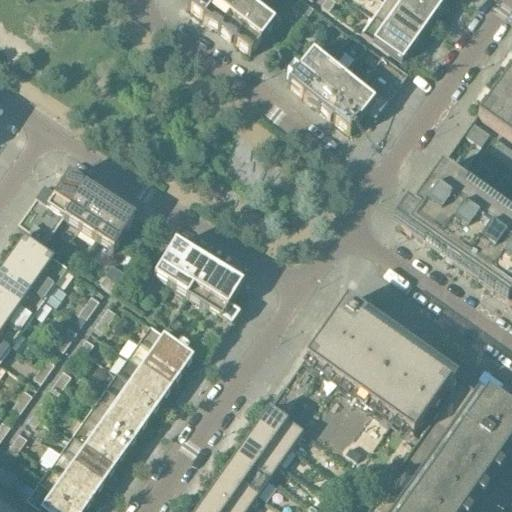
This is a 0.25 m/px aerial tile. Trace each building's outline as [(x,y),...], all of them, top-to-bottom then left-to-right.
[(202,25),(221,0),(195,0),(187,11),(186,12),(189,15),(189,14),(201,23),(201,24),(202,25)] [(242,5),(236,0),(221,0),(202,25),(204,26),(202,28),(202,29),(205,30),(210,31),(215,34),(216,35),(217,37),(242,5)] [(434,20),(405,0),(388,0),(383,8),(423,36),(434,20)] [(445,4),(439,0),(405,0),(434,20),(445,4)] [(334,7),(327,2),(320,11),(327,17),(334,7)] [(312,14),(298,4),(292,13),(306,23),(312,14)] [(233,48),(257,16),(242,5),(217,37),(219,38),(219,37),(220,38),(223,41),(224,42),(226,45),(228,48),(229,49),(230,49),(231,47),(233,48)] [(423,36),(383,8),(372,24),(412,52),(423,36)] [(250,59),(273,29),(257,16),(233,48),(234,49),(246,58),(246,59),(249,61),(250,59)] [(412,52),(372,24),(361,40),(400,68),(412,52)] [(302,103),(327,71),(311,58),(287,88),(286,90),(289,92),(301,101),(300,102),(302,103)] [(407,81),(381,63),(372,75),(398,93),(407,81)] [(511,72),(508,76),(502,85),(511,92),(511,66),(509,70),(511,72)] [(317,115),(342,83),(327,71),(302,103),(304,104),(302,106),(302,105),(301,107),(305,107),(308,109),(310,109),(313,111),(316,113),(315,113),(317,115)] [(398,93),(372,75),(364,86),(390,105),(398,93)] [(357,95),(342,83),(317,115),(318,116),(319,116),(320,117),(322,119),(324,122),(325,123),(327,126),(328,128),(329,127),(330,125),(332,127),(357,95)] [(511,92),(502,85),(492,99),(489,97),(486,101),(511,119),(511,92)] [(390,105),(364,86),(357,95),(372,107),(371,109),(382,116),(390,105)] [(372,107),(357,95),(332,127),(333,128),(333,127),(345,137),(348,140),(349,138),(363,120),(374,127),(382,116),(371,109),(372,107)] [(511,146),(511,119),(486,101),(484,105),(486,107),(476,121),(511,147),(511,146)] [(489,140),(471,128),(463,140),(480,153),(489,140)] [(511,156),(494,144),(485,156),(511,175),(511,156)] [(511,224),(440,173),(411,214),(404,210),(392,228),(505,307),(511,298),(511,224)] [(63,225),(85,191),(83,190),(83,191),(70,182),(67,180),(66,182),(54,201),(43,194),(34,207),(61,226),(62,225),(63,225)] [(79,236),(101,202),(99,201),(96,199),(93,197),(91,194),(90,193),(88,190),(87,190),(87,191),(86,192),(85,191),(63,225),(79,236)] [(95,246),(117,212),(115,211),(116,209),(117,209),(117,208),(113,208),(110,207),(107,205),(102,203),(101,202),(79,236),(95,246)] [(61,226),(34,207),(25,219),(52,239),(61,226)] [(112,257),(132,225),(133,225),(134,223),(131,221),(131,222),(118,213),(117,212),(95,246),(112,257)] [(52,239),(25,219),(16,231),(44,251),(52,239)] [(22,244),(11,260),(55,290),(66,274),(22,244)] [(170,294),(191,259),(190,258),(189,259),(176,251),(177,250),(173,248),(172,250),(173,250),(152,283),(170,294)] [(186,304),(207,269),(206,268),(206,269),(203,267),(200,264),(198,262),(197,261),(195,258),(194,258),(194,259),(193,260),(191,259),(170,294),(186,304)] [(11,260),(0,275),(43,306),(55,290),(11,260)] [(203,314),(224,279),(222,278),(223,277),(224,277),(224,275),(222,275),(219,274),(214,273),(209,271),(209,270),(207,269),(186,304),(203,314)] [(0,275),(0,299),(32,322),(43,306),(0,275)] [(228,311),(240,292),(241,290),(238,288),(238,289),(225,281),(225,280),(224,279),(203,314),(220,324),(221,323),(231,330),(238,319),(228,311)] [(104,280),(98,289),(112,299),(119,290),(104,280)] [(0,299),(0,323),(21,338),(32,322),(0,299)] [(90,302),(83,311),(91,317),(98,308),(90,302)] [(345,307),(303,366),(411,442),(453,383),(345,307)] [(91,317),(83,311),(76,321),(84,326),(91,317)] [(114,319),(107,314),(100,323),(108,329),(114,319)] [(220,324),(203,314),(196,324),(222,342),(231,330),(221,323),(220,324)] [(0,323),(0,346),(10,354),(21,338),(0,323)] [(108,329),(100,323),(93,333),(101,338),(108,329)] [(222,342),(196,324),(188,336),(214,354),(222,342)] [(68,333),(61,343),(69,348),(76,339),(68,333)] [(192,364),(149,333),(137,349),(181,379),(192,364)] [(214,354),(188,336),(180,347),(206,365),(214,354)] [(69,348),(61,343),(54,352),(62,358),(69,348)] [(84,345),(78,355),(86,360),(92,351),(84,345)] [(0,346),(0,367),(10,354),(0,346)] [(181,379),(137,349),(126,365),(170,395),(181,379)] [(86,360),(78,355),(71,364),(79,370),(86,360)] [(45,365),(39,374),(47,380),(53,371),(45,365)] [(170,395),(126,365),(115,381),(158,411),(170,395)] [(47,380),(39,374),(32,384),(40,390),(47,380)] [(62,377),(55,386),(63,392),(70,382),(62,377)] [(158,411),(115,381),(104,396),(147,427),(158,411)] [(63,392),(55,386),(49,396),(57,401),(63,392)] [(371,511),(468,511),(511,451),(511,424),(459,388),(371,511)] [(23,396),(17,406),(24,411),(31,402),(23,396)] [(147,427),(104,396),(93,412),(136,443),(147,427)] [(24,411),(17,406),(10,415),(18,421),(24,411)] [(40,408),(33,418),(41,423),(48,414),(40,408)] [(136,443),(93,412),(81,428),(125,459),(136,443)] [(301,441),(267,417),(261,426),(258,424),(253,432),(255,434),(290,458),(301,441)] [(41,423),(33,418),(26,427),(34,433),(41,423)] [(1,428),(0,429),(0,441),(2,443),(9,433),(1,428)] [(125,459),(81,428),(70,444),(114,475),(125,459)] [(290,458),(255,434),(250,442),(247,440),(242,448),(244,450),(279,474),(290,458)] [(18,439),(11,449),(19,455),(26,445),(18,439)] [(114,475),(70,444),(59,460),(102,491),(114,475)] [(19,455),(11,449),(4,458),(12,464),(19,455)] [(279,474),(244,450),(239,457),(236,456),(231,463),(233,465),(268,489),(279,474)] [(348,457),(344,463),(355,471),(360,465),(348,457)] [(102,491),(59,460),(48,476),(91,506),(102,491)] [(268,489),(233,465),(228,473),(225,471),(220,479),(222,481),(256,505),(268,489)] [(374,475),(366,487),(381,497),(389,486),(374,475)] [(87,511),(91,506),(48,476),(36,492),(65,511),(87,511)] [(251,511),(256,505),(222,481),(217,489),(214,487),(209,495),(211,497),(233,511),(251,511)] [(65,511),(36,492),(25,508),(31,511),(65,511)] [(233,511),(211,497),(206,504),(203,503),(197,510),(199,511),(233,511)] [(0,511),(19,511),(0,498),(0,511)]
